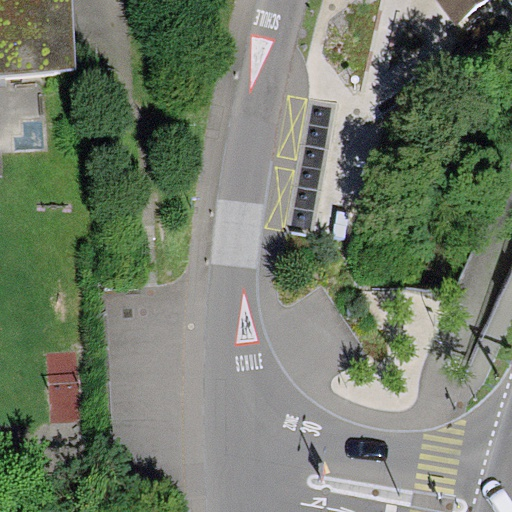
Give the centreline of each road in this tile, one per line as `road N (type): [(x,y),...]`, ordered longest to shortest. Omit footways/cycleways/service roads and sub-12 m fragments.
road 1 (residential): [(280,0),(242,235),(232,361),(235,471)]
road 2 (residential): [(235,471),(507,508)]
